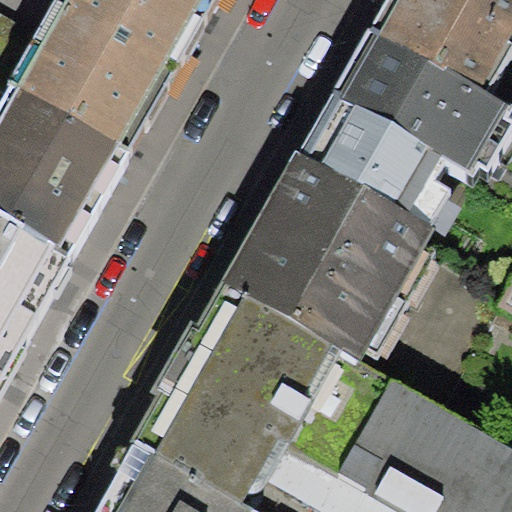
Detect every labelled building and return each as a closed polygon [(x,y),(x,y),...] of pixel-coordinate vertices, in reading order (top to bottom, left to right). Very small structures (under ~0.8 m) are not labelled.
[(0,0),(0,97),(7,102),(0,112),(0,384),(36,321),(95,221),(160,105),(220,0),(0,0)] [(511,57),(511,0),(392,0),(366,47),(481,113),(511,57)] [(509,124),(490,112),(482,114),(481,113),(366,47),(364,46),(343,82),(328,109),(330,110),(414,158),(458,183),(461,190),(468,194),(474,183),(483,188),(511,139),(503,135),(509,124)] [(414,158),(330,110),(308,148),(294,173),(395,231),(419,190),(401,180),(414,158)] [(395,231),(294,173),(238,271),(222,299),(352,373),(424,248),(395,231)] [(511,288),(497,314),(511,322),(511,288)] [(511,511),(511,464),(352,373),(222,299),(194,349),(188,345),(161,390),(153,406),(159,410),(131,459),(224,511),(234,511),(270,448),(380,511),(511,511)] [(224,511),(131,459),(100,511),(224,511)]
